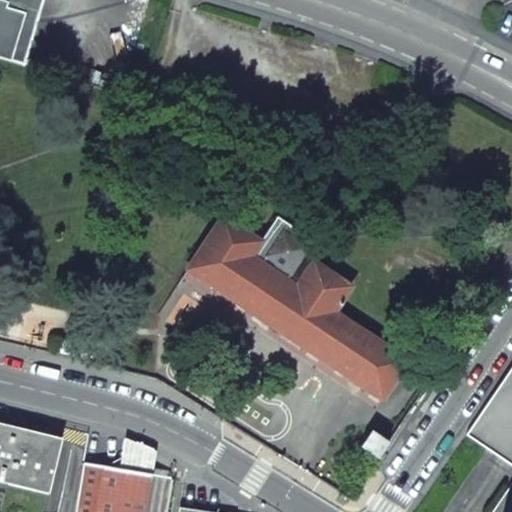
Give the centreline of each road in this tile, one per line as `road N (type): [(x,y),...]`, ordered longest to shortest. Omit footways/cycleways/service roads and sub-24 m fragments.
road 1 (residential): [(310,511),(187,435),(0,373)]
road 2 (residential): [(511,315),(380,511)]
road 3 (tertiary): [(511,84),(428,40),(312,0)]
